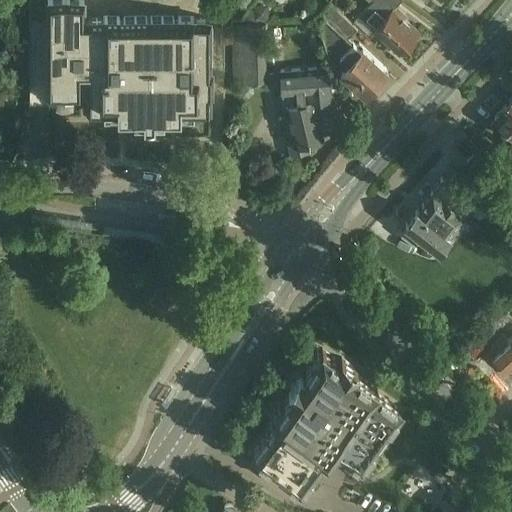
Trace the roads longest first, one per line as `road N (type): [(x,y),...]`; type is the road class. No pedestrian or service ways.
road 1 (residential): [(0,193),(82,188),(164,197),(211,206),(291,244)]
road 2 (secondary): [(511,464),(390,329),(310,257)]
road 3 (secondary): [(358,175),(497,31)]
road 4 (secondary): [(167,462),(243,334)]
